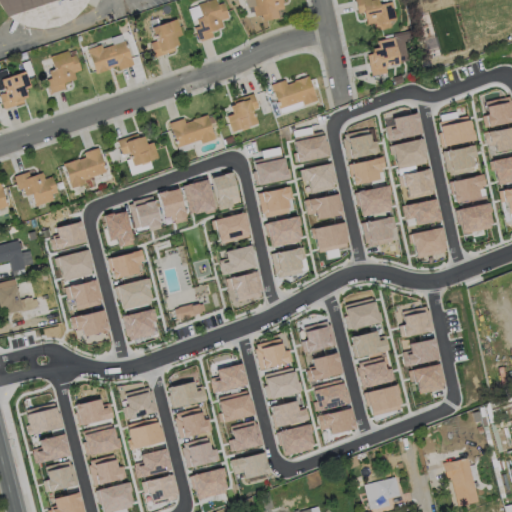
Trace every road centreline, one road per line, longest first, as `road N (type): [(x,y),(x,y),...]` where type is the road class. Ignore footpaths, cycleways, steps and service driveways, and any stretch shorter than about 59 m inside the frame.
road 1 (residential): [(62,362),(96,369),(149,362),(343,275),(381,271),(430,280),(511,251)]
road 2 (residential): [(0,146),(325,29)]
road 3 (residential): [(280,468),(368,439),(451,398)]
road 4 (residential): [(504,76),(437,94),(397,94),(332,123)]
road 5 (residential): [(459,273),(424,96)]
road 6 (residential): [(368,439),(325,283)]
road 7 (residential): [(122,367),(90,211)]
road 8 (residential): [(234,159),(276,309)]
road 9 (residential): [(90,211),(234,159)]
road 10 (residential): [(62,362),(63,405),(88,511)]
road 11 (residential): [(332,123),(361,270)]
road 12 (residential): [(236,327),(280,468)]
road 13 (residential): [(186,501),(149,362)]
